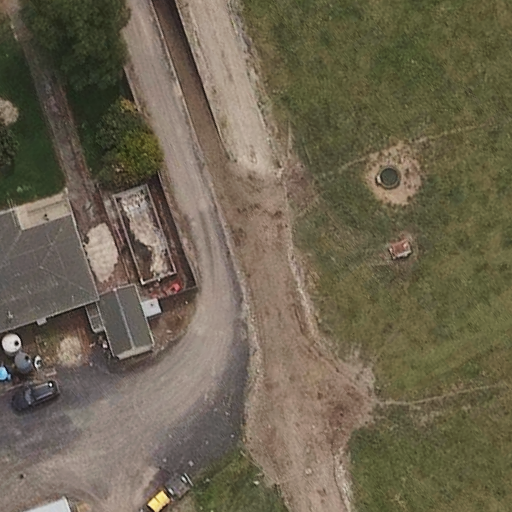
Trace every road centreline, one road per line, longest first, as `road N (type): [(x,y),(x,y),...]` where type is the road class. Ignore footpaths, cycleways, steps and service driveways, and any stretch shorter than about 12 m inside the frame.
road 1 (track): [(163,0),(277,328),(322,511)]
road 2 (track): [(203,0),(251,146),(249,238)]
